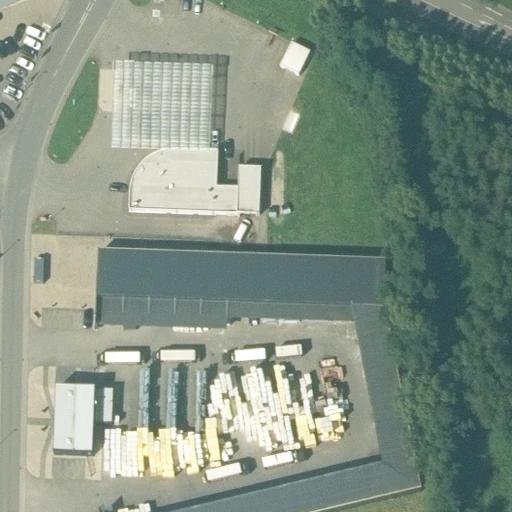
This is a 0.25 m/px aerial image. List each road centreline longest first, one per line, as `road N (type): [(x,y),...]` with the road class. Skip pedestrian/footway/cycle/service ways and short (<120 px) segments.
road 1 (residential): [(18,181),(12,511)]
road 2 (unclassified): [(94,0),(18,181)]
